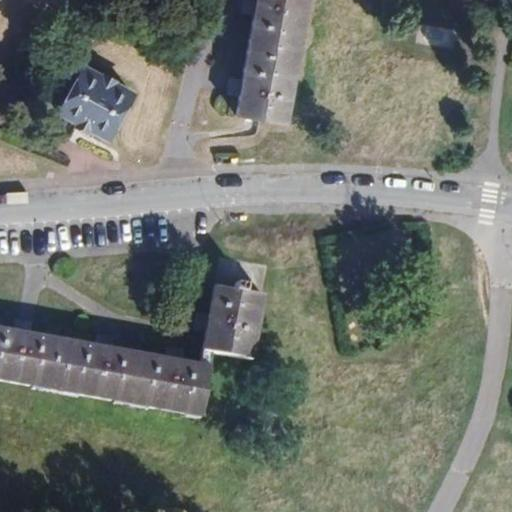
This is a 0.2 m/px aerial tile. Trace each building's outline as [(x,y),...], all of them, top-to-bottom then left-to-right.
[(252,0),(251,7),(249,22),(237,90),(234,105),(230,134),(257,138),(261,123),(276,126),(297,0),(252,0)] [(236,20),(249,22),(251,7),(238,6),(236,20)] [(145,100),(90,69),(64,118),(117,147),(128,129),(145,100)] [(221,103),(234,105),(237,90),(223,87),(221,103)] [(201,313),(198,328),(191,364),(177,362),(163,359),(103,349),(90,346),(22,334),(10,332),(0,329),(0,380),(193,415),(207,353),(241,358),(255,295),(206,286),(201,313)] [(188,326),(198,328),(201,313),(191,311),(188,326)] [(11,321),(10,332),(22,334),(24,323),(11,321)] [(90,346),(103,349),(105,338),(92,335),(90,346)] [(163,359),(177,362),(178,350),(165,348),(163,359)]
